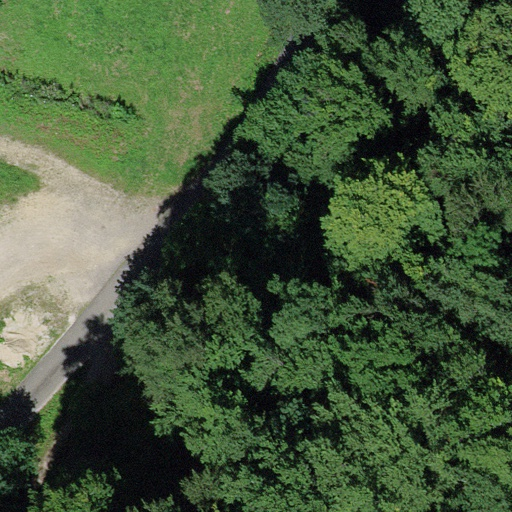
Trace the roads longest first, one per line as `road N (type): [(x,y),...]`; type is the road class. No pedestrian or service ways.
road 1 (unclassified): [(324,0),(314,29),(222,167),(0,425)]
road 2 (track): [(34,511),(136,376),(148,260),(0,175)]
road 3 (track): [(0,298),(37,258),(148,260)]
